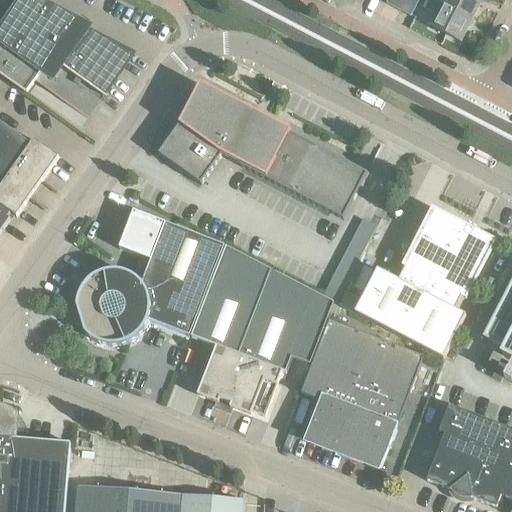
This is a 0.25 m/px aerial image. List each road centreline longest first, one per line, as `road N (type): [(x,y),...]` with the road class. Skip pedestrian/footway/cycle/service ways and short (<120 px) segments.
road 1 (residential): [(511,184),(234,42),(199,45),(0,314)]
road 2 (residential): [(0,361),(380,511)]
road 3 (primary): [(267,10),(479,117)]
road 4 (residential): [(489,97),(303,0)]
road 5 (unknown): [(511,261),(458,383),(468,398),(511,417)]
